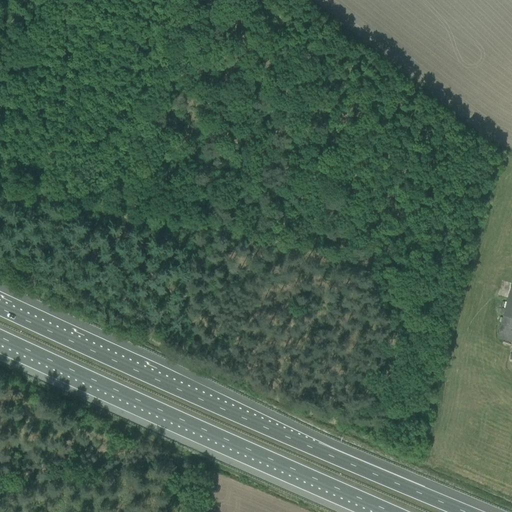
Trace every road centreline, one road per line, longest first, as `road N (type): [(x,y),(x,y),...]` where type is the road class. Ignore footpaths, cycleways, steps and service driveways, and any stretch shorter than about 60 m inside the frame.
road 1 (motorway): [(467,511),(0,306)]
road 2 (motorway): [(0,337),(388,511)]
